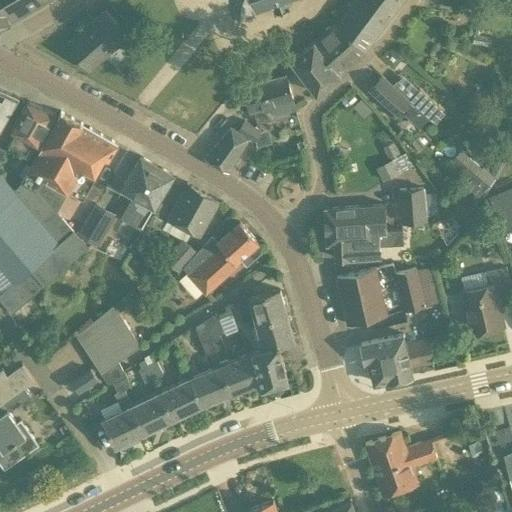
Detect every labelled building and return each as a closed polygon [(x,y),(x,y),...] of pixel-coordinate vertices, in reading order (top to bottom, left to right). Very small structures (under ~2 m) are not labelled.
[(0,0),(0,25),(45,0),(0,0)] [(231,0),(233,4),(243,0),(251,0),(254,6),(268,1),(270,6),(271,5),(273,12),(289,6),(286,0),(231,0)] [(354,0),(340,19),(365,48),(401,0),(354,0)] [(92,21),(66,44),(89,70),(104,57),(122,41),(128,36),(106,9),(92,21)] [(365,48),(340,19),(339,21),(314,41),(340,73),(363,51),(365,48)] [(340,73),(314,41),(290,59),(316,93),(335,78),(340,73)] [(381,72),(367,89),(396,114),(394,116),(398,119),(404,113),(419,126),(428,116),(432,120),(442,108),(419,87),(410,97),(381,72)] [(249,112),(252,111),(256,124),(274,119),(273,115),(294,109),(285,75),(242,87),(249,112)] [(0,89),(0,127),(18,97),(0,89)] [(10,129),(15,132),(7,147),(25,157),(33,142),(37,144),(55,113),(26,100),(10,129)] [(60,111),(47,134),(67,145),(80,122),(60,111)] [(237,130),(237,131),(248,138),(255,142),(255,141),(260,131),(261,130),(244,119),(237,130)] [(0,266),(12,281),(0,291),(0,300),(11,313),(87,247),(72,230),(56,212),(66,194),(67,195),(78,174),(82,168),(98,132),(80,122),(67,145),(58,162),(38,150),(29,165),(26,163),(19,175),(22,177),(17,186),(13,190),(0,174),(0,266)] [(230,166),(248,138),(237,131),(230,127),(204,157),(227,171),(230,166)] [(117,143),(98,132),(82,168),(93,174),(103,157),(108,159),(117,143)] [(67,145),(47,134),(38,150),(58,162),(67,145)] [(483,167),(481,168),(460,149),(451,160),(472,179),(462,192),(478,205),(486,192),(484,190),(496,178),(483,167)] [(403,153),(376,163),(381,178),(409,167),(403,153)] [(141,226),(153,207),(172,174),(140,156),(121,188),(135,196),(132,202),(138,206),(130,220),(141,226)] [(198,235),(218,200),(185,182),(166,217),(198,235)] [(511,186),(489,197),(503,230),(511,227),(511,228),(511,186)] [(398,189),(400,220),(447,218),(446,204),(434,205),(434,188),(424,189),(424,188),(398,189)] [(97,246),(116,214),(96,203),(78,235),(97,246)] [(354,231),(386,228),(384,204),(323,208),(324,224),(330,223),(330,219),(341,218),(343,235),(354,234),(354,231)] [(330,223),(324,224),(325,244),(333,244),(334,258),(346,257),(346,259),(379,257),(379,244),(403,243),(402,229),(386,229),(386,228),(354,231),(354,234),(343,235),(341,218),(330,219),(330,223)] [(217,241),(215,238),(214,239),(217,242),(219,245),(211,251),(218,259),(225,252),(234,262),(235,261),(238,265),(240,264),(237,260),(240,257),(246,265),(262,251),(255,243),(257,242),(239,221),(217,241)] [(214,239),(215,238),(212,235),(197,251),(184,267),(189,273),(188,274),(205,294),(238,265),(235,261),(234,262),(225,252),(218,259),(211,251),(219,245),(217,242),(214,239)] [(184,267),(197,251),(183,238),(164,259),(179,272),(184,267)] [(437,300),(430,266),(395,274),(404,310),(423,305),(438,301),(437,300)] [(461,290),(462,294),(458,295),(457,299),(459,310),(463,312),(466,312),(471,333),(502,326),(497,305),(511,301),(511,295),(505,266),(484,271),(487,284),(461,290)] [(340,275),(335,276),(347,324),(387,314),(375,267),(340,275)] [(255,323),(286,314),(279,288),(248,297),(255,323)] [(118,360),(119,360),(141,345),(114,304),(76,334),(100,372),(118,360)] [(203,320),(215,351),(225,347),(220,334),(224,331),(217,312),(203,320)] [(286,314),(255,323),(262,347),(251,350),(252,352),(278,344),(293,340),(286,314)] [(215,351),(203,320),(195,325),(206,355),(215,351)] [(429,335),(404,339),(403,333),(360,343),(364,363),(368,362),(373,383),(412,375),(410,365),(433,361),(429,335)] [(278,344),(252,352),(250,352),(260,381),(261,386),(287,379),(278,344)] [(250,352),(220,364),(231,392),(260,381),(250,352)] [(153,378),(144,359),(138,362),(141,367),(138,369),(145,382),(153,378)] [(144,359),(153,378),(163,373),(156,360),(147,364),(144,359)] [(130,386),(119,360),(118,360),(100,372),(108,383),(112,382),(117,392),(114,393),(122,408),(102,418),(114,446),(118,444),(120,449),(135,442),(133,437),(143,432),(124,389),(127,388),(130,386)] [(1,369),(0,369),(0,401),(33,380),(22,364),(6,375),(1,369)] [(231,392),(220,364),(189,376),(201,404),(202,404),(231,392)] [(78,393),(97,379),(89,367),(69,381),(78,393)] [(189,376),(159,391),(172,418),(201,404),(189,376)] [(0,401),(0,464),(3,469),(38,444),(20,419),(16,422),(8,412),(30,397),(23,387),(33,380),(0,401)] [(124,389),(127,388),(124,389),(143,432),(172,418),(159,391),(132,404),(124,389)] [(431,437),(405,446),(400,431),(363,444),(381,494),(417,482),(412,467),(439,458),(431,437)] [(276,511),(272,500),(246,510),(246,511),(276,511)] [(353,511),(350,502),(320,511),(353,511)]
